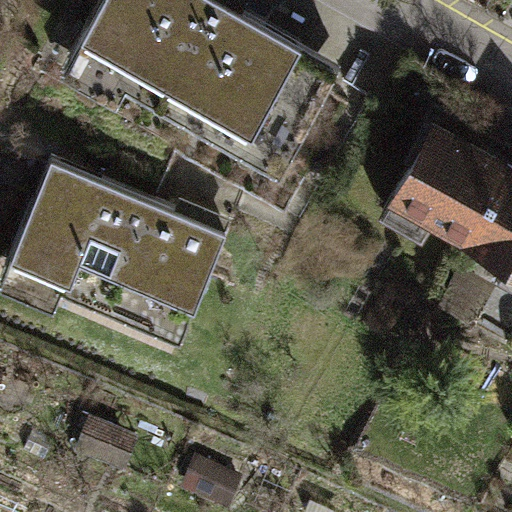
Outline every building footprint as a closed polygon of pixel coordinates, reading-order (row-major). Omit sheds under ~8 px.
[(95,0),(69,48),(152,95),(205,0),(95,0)] [(338,60),(231,0),(205,0),(152,95),(236,142),(248,121),(290,145),(338,60)] [(434,212),(467,230),(511,150),(511,144),(433,100),(405,150),(414,155),(386,204),(426,226),(434,212)] [(224,223),(47,150),(2,259),(180,331),(224,223)] [(496,268),(511,276),(511,150),(467,230),(505,252),(496,268)]
